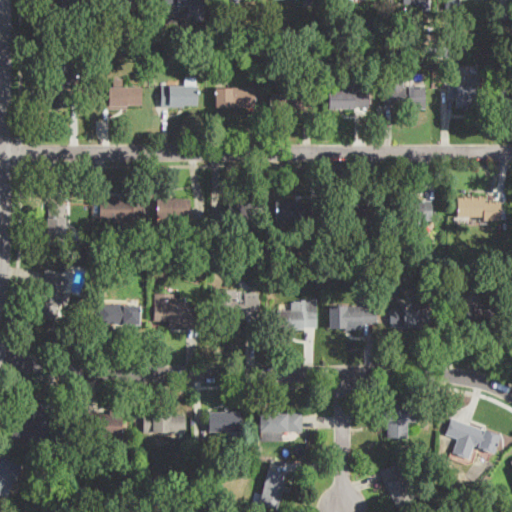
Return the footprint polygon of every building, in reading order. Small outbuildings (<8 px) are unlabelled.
[(205,0),(205,5),(178,5),(178,12),(162,12),(162,0),(205,0)] [(429,0),(429,12),(422,11),(422,6),(415,6),(415,0),(429,0)] [(507,20),(499,21),(498,5),(506,4),(507,20)] [(459,13),(459,18),(449,17),(449,10),(459,10),(459,13)] [(320,28),(320,37),(308,36),(309,28),(320,28)] [(452,40),(444,40),(444,29),(452,29),(452,40)] [(438,52),(434,52),(434,44),(444,44),(444,52),(438,52)] [(253,55),(243,56),(242,47),(253,46),(253,55)] [(275,57),(266,57),(266,48),(275,48),(275,57)] [(82,58),(78,58),(78,50),(86,50),(87,58),(82,58)] [(66,107),(47,107),(47,63),(74,63),(74,88),(66,88),(66,107)] [(404,74),(404,86),(424,86),(424,110),(408,110),(408,106),(383,106),(383,83),(388,83),(388,74),(404,74)] [(369,81),(368,107),(327,106),(327,91),(338,91),(338,76),(354,76),(354,81),(369,81)] [(478,91),(478,108),(456,108),(456,96),(447,96),(447,91),(447,87),(467,87),(467,77),(478,77),(478,91)] [(141,87),(141,105),(127,105),(127,110),(100,109),(101,90),(109,91),(109,87),(113,87),(113,79),(123,79),(122,87),(141,87)] [(197,86),(197,105),(183,105),(183,108),(160,107),(161,86),(197,86)] [(233,106),(214,107),(214,95),(216,95),(216,89),(254,87),(254,106),(233,106)] [(288,111),(269,111),(269,91),(294,91),(294,90),(312,90),(312,107),(304,107),(304,110),(293,110),(293,111),(288,111)] [(511,109),(496,109),(497,90),(511,90),(511,109)] [(484,198),(484,203),(500,202),(501,220),(482,221),(482,217),(456,217),(456,198),(484,198)] [(118,219),(100,219),(100,201),(123,201),(123,199),(143,199),(143,219),(118,219)] [(189,210),(189,219),(156,218),(157,199),(190,200),(189,210)] [(261,202),(261,222),(228,221),(229,202),(261,202)] [(310,202),(310,203),(319,203),(319,222),(293,222),(293,220),(275,220),(275,202),(310,202)] [(399,220),(396,220),(396,202),(431,202),(431,220),(399,220)] [(66,245),(48,245),(47,203),(65,203),(66,245)] [(355,232),(342,232),(342,207),(367,207),(367,206),(375,206),(375,223),(355,223),(355,232)] [(55,319),(55,322),(38,318),(42,303),(39,302),(46,272),(66,277),(55,319)] [(399,294),(390,294),(389,283),(398,282),(399,294)] [(239,300),(245,300),(244,293),(259,294),(258,316),(239,316),(240,335),(227,335),(227,337),(220,337),(221,311),(216,311),(216,289),(239,290),(239,300)] [(288,328),(277,328),(277,311),(302,311),(301,300),(317,300),(317,328),(288,328)] [(188,303),(188,307),(195,307),(195,327),(171,327),(171,321),(154,321),(155,305),(167,305),(167,302),(188,303)] [(139,307),(139,324),(98,323),(99,304),(121,305),(121,307),(139,307)] [(375,309),(375,324),(362,324),(362,326),(347,325),(347,328),(328,328),(329,307),(363,307),(363,309),(375,309)] [(495,310),(494,329),(472,328),(472,322),(466,322),(466,323),(456,323),(457,308),(495,310)] [(430,316),(430,326),(389,326),(389,310),(430,311),(430,316)] [(77,323),(74,334),(65,332),(68,321),(77,323)] [(55,405),(40,449),(10,439),(16,420),(29,425),(38,399),(55,405)] [(418,405),(417,423),(407,422),(406,438),(386,437),(387,422),(382,422),(383,404),(418,405)] [(241,410),(242,419),(245,418),(245,427),(242,427),(242,431),(209,431),(208,412),(241,410)] [(171,411),(171,415),(186,415),(185,433),(143,432),(144,415),(154,415),(154,411),(171,411)] [(302,428),(302,431),(260,431),(260,412),(302,413),(302,428)] [(123,415),(123,434),(112,434),(112,442),(98,442),(98,435),(84,435),(84,413),(123,415)] [(479,428),(483,430),(484,429),(500,435),(492,453),(477,448),(478,446),(474,445),(468,459),(452,453),(457,439),(445,434),(451,418),(479,428)] [(25,458),(17,481),(12,480),(7,496),(0,493),(0,464),(2,458),(4,459),(8,446),(24,452),(22,457),(25,458)] [(410,503),(396,508),(381,470),(398,463),(413,502),(410,503)] [(282,491),(276,510),(255,504),(265,467),(286,473),(282,491)] [(474,489),(470,495),(461,488),(466,482),(474,489)]
